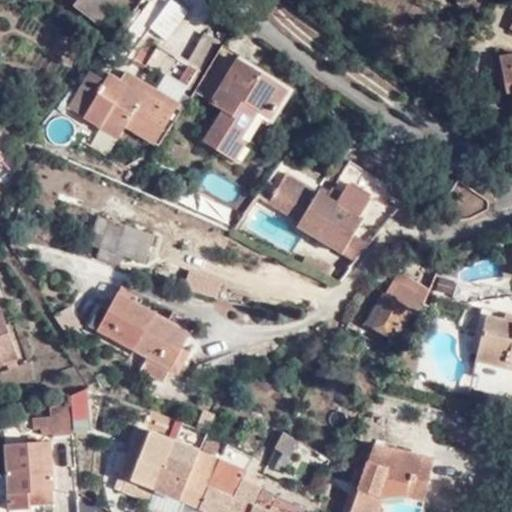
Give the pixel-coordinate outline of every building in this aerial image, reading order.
[(80,0),(101,16),(113,0),(80,0)] [(479,0),(462,0),(460,3),(477,13),(484,3),(479,0)] [(189,64),(194,67),(205,73),(223,41),(207,32),(189,64)] [(154,144),(179,101),(183,93),(181,91),(194,67),(157,46),(146,66),(133,58),(122,79),(110,73),(106,79),(84,118),(120,137),(125,128),(154,144)] [(511,54),(500,58),(506,93),(511,91),(511,54)] [(267,97),(274,88),(258,77),(240,102),(234,98),(252,73),(231,58),(201,98),(234,122),(214,153),(242,173),(255,155),(249,151),(269,124),(281,133),(293,116),(267,97)] [(67,108),(84,118),(106,79),(89,70),(67,108)] [(300,107),(274,88),(267,97),(293,116),(300,107)] [(0,161),(2,159),(0,156),(0,150),(11,141),(0,128),(0,161)] [(321,212),(290,195),(279,216),(308,233),(306,236),(351,261),(371,228),(368,226),(378,208),(372,205),(382,186),(355,171),(340,197),(350,202),(348,205),(344,214),(333,208),(325,204),(321,212)] [(294,187),(290,195),(321,212),(325,204),(294,187)] [(338,200),(333,208),(344,214),(348,205),(338,200)] [(140,259),(150,231),(105,214),(98,230),(108,233),(102,246),(105,246),(100,257),(113,262),(115,258),(126,263),(129,256),(140,259)] [(94,243),(102,246),(108,233),(98,230),(94,243)] [(162,235),(150,231),(140,259),(151,264),(162,235)] [(398,277),(383,301),(387,303),(397,288),(413,297),(418,290),(398,277)] [(225,290),(192,278),(188,288),(222,299),(225,290)] [(427,294),(418,290),(413,297),(397,288),(387,303),(383,301),(369,324),(394,340),(408,317),(413,320),(427,294)] [(138,350),(159,311),(123,292),(115,308),(109,305),(96,326),(138,350)] [(59,315),(74,337),(91,326),(76,304),(59,315)] [(511,306),(505,305),(503,312),(511,313),(511,306)] [(0,363),(20,357),(2,308),(0,308),(0,363)] [(511,313),(503,312),(485,308),(474,352),(509,359),(511,353),(511,313)] [(196,330),(159,311),(138,350),(151,356),(141,375),(166,390),(177,371),(183,374),(195,352),(187,347),(196,330)] [(371,400),(377,389),(347,367),(340,376),(371,400)] [(466,402),(503,411),(507,390),(471,381),(466,402)] [(74,393),(77,420),(94,418),(91,386),(74,393)] [(74,431),(72,403),(54,403),(55,413),(37,414),(38,425),(44,425),(44,432),(56,432),(74,431)] [(203,425),(214,430),(221,414),(210,409),(203,425)] [(94,427),(94,418),(77,420),(77,429),(94,427)] [(139,426),(125,459),(139,465),(152,432),(139,426)] [(157,488),(174,441),(152,432),(139,465),(125,459),(119,472),(157,488)] [(305,442),(287,432),(279,447),(288,452),(280,468),(290,473),(305,442)] [(384,505),(387,492),(383,491),(386,477),(410,483),(408,488),(427,493),(438,451),(376,436),(371,455),(370,454),(361,484),(363,485),(355,511),(376,511),(378,504),(384,505)] [(30,507),(31,503),(30,489),(54,489),(50,440),(7,442),(10,490),(7,490),(8,508),(30,507)] [(183,499),(203,453),(174,441),(157,488),(183,499)] [(211,442),(205,454),(220,460),(224,448),(211,442)] [(238,498),(246,481),(250,473),(220,460),(205,454),(203,453),(183,499),(188,501),(213,511),(219,511),(228,493),(238,498)] [(157,488),(119,472),(117,476),(124,479),(120,486),(152,501),(157,488)] [(114,484),(120,486),(124,479),(117,476),(114,484)] [(387,492),(408,488),(410,483),(386,477),(383,491),(387,492)] [(219,511),(254,511),(258,503),(261,497),(265,489),(246,481),(238,498),(228,493),(219,511)] [(266,487),(265,489),(261,497),(272,501),(276,492),(266,487)] [(30,489),(31,503),(54,501),(54,489),(30,489)] [(254,511),(278,511),(258,503),(254,511)]
